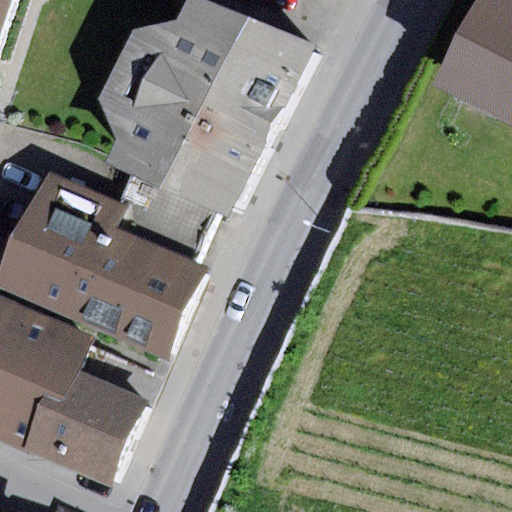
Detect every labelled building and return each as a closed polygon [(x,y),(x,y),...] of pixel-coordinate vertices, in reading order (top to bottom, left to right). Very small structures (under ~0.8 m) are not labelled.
[(0,0),(0,45),(15,0),(0,0)] [(319,47),(198,0),(190,0),(178,24),(134,32),(101,98),(118,141),(107,165),(134,177),(219,215),(233,220),(319,47)] [(511,0),(508,0),(459,91),(511,119),(511,0)] [(121,207),(48,174),(16,244),(0,280),(0,285),(168,360),(209,269),(197,264),(219,215),(134,177),(121,207)] [(0,280),(16,244),(0,236),(0,280)] [(0,435),(36,451),(73,368),(87,338),(0,299),(0,435)] [(147,401),(73,368),(36,451),(110,484),(147,401)]
